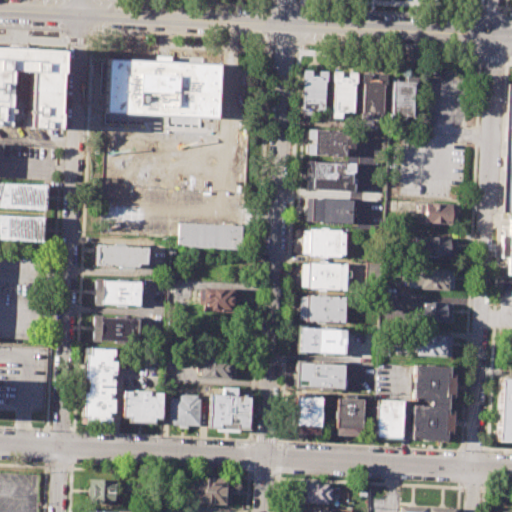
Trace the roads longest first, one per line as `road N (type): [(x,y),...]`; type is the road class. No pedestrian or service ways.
road 1 (secondary): [(511,36),(0,8)]
road 2 (residential): [(511,471),(0,445)]
road 3 (residential): [(470,511),(496,0)]
road 4 (residential): [(80,0),(58,511)]
road 5 (residential): [(286,0),(266,459)]
